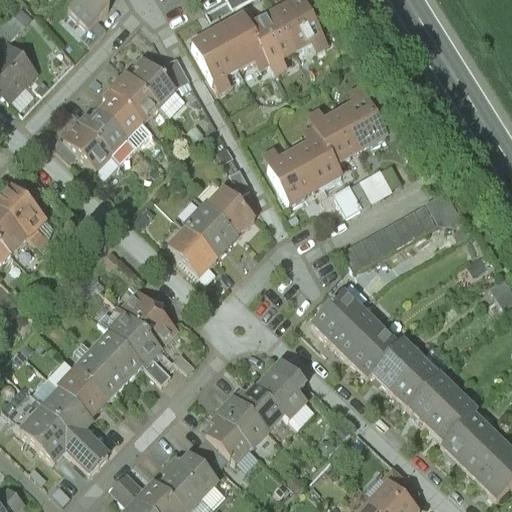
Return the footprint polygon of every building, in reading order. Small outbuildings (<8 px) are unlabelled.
[(77,0),(62,16),(84,37),(94,26),(105,14),(94,3),(97,0),(77,0)] [(224,0),(230,10),(249,0),(224,0)] [(298,0),(293,0),(271,13),(295,56),(309,47),(314,57),(327,50),(298,0)] [(271,13),(244,28),(267,69),(274,80),(286,73),(280,64),(295,56),(271,13)] [(267,69),(244,28),(238,17),(213,31),(237,73),(251,66),(256,75),(267,69)] [(0,50),(3,48),(5,49),(16,37),(4,26),(0,30),(0,50)] [(104,34),(94,26),(84,37),(78,43),(88,52),(104,34)] [(237,73),(213,31),(187,46),(216,98),(229,91),(223,81),(237,73)] [(0,102),(7,109),(36,78),(5,49),(3,48),(0,50),(0,102)] [(154,77),(139,61),(130,70),(134,74),(127,82),(157,111),(173,94),(154,77)] [(163,67),(154,77),(173,94),(177,89),(188,86),(175,63),(163,67)] [(157,111),(127,82),(122,77),(105,95),(140,128),(157,111)] [(335,115),(359,157),(386,142),(357,91),(344,99),(349,107),(335,115)] [(140,128),(105,95),(98,102),(103,106),(94,116),(124,144),(140,128)] [(310,132),(332,172),(359,157),(335,115),(320,123),(315,114),(304,121),(310,132)] [(124,144),(94,116),(87,123),(82,119),(74,127),(81,133),(109,160),(124,144)] [(290,154),(314,197),(339,184),(310,132),(298,138),(303,147),(290,154)] [(109,160),(81,133),(72,142),(66,136),(58,145),(73,160),(92,178),(109,160)] [(73,160),(58,145),(50,153),(66,168),(73,160)] [(258,161),(287,213),(314,197),(290,154),(275,162),(270,154),(258,161)] [(347,189),(330,199),(344,222),(360,212),(401,188),(390,168),(349,192),(347,189)] [(239,171),(227,178),(238,198),(250,192),(239,171)] [(6,191),(0,197),(0,222),(24,244),(37,256),(55,237),(28,212),(37,201),(19,184),(9,195),(6,191)] [(253,224),(219,192),(201,212),(235,243),(253,224)] [(444,197),(339,256),(351,276),(433,229),(449,232),(460,226),(444,197)] [(214,266),(235,243),(201,212),(199,210),(178,232),(180,234),(214,266)] [(0,254),(8,262),(24,244),(0,222),(0,254)] [(196,285),(214,266),(180,234),(162,253),(196,285)] [(116,315),(160,356),(178,337),(160,322),(158,311),(148,310),(133,296),(116,315)] [(307,332),(326,349),(359,313),(340,296),(307,332)] [(103,339),(139,372),(142,375),(151,366),(160,356),(116,315),(114,313),(111,317),(117,323),(103,339)] [(326,349),(345,366),(378,330),(359,313),(326,349)] [(345,366),(364,384),(370,377),(397,347),(378,330),(345,366)] [(103,339),(86,357),(122,391),(139,372),(103,339)] [(370,377),(388,395),(423,357),(405,340),(397,347),(370,377)] [(86,357),(69,376),(105,409),(122,391),(86,357)] [(388,395),(406,413),(441,374),(423,357),(388,395)] [(169,382),(151,366),(142,375),(160,392),(169,382)] [(303,391),(276,366),(251,393),(282,422),(288,427),(305,408),(295,399),(303,391)] [(406,413),(424,431),(459,391),(441,374),(406,413)] [(51,395),(54,397),(88,428),(105,409),(69,376),(51,395)] [(282,422),(251,393),(246,389),(232,404),(267,438),(282,422)] [(424,431),(442,450),(471,419),(479,411),(459,391),(424,431)] [(36,416),(95,472),(106,460),(83,438),(90,430),(88,428),(54,397),(36,416)] [(249,457),(267,438),(232,404),(229,402),(211,421),(248,455),(249,457)] [(85,483),(95,472),(36,416),(14,438),(50,472),(61,460),(85,483)] [(490,437),(471,419),(442,450),(436,456),(455,474),(490,437)] [(248,455),(211,421),(205,428),(210,433),(201,443),(232,472),(248,455)] [(509,455),(490,437),(455,474),(474,492),(509,455)] [(511,489),(511,458),(509,455),(474,492),(493,510),(511,489)] [(172,464),(165,472),(201,505),(217,488),(185,458),(176,468),(172,464)] [(158,482),(150,490),(174,511),(194,511),(201,505),(165,472),(157,480),(158,482)] [(138,511),(174,511),(150,490),(149,488),(142,496),(124,479),(114,489),(138,511)] [(408,511),(384,488),(368,505),(374,511),(408,511)] [(138,511),(114,489),(106,497),(121,511),(138,511)] [(0,511),(21,511),(22,511),(5,494),(0,499),(0,511)]
